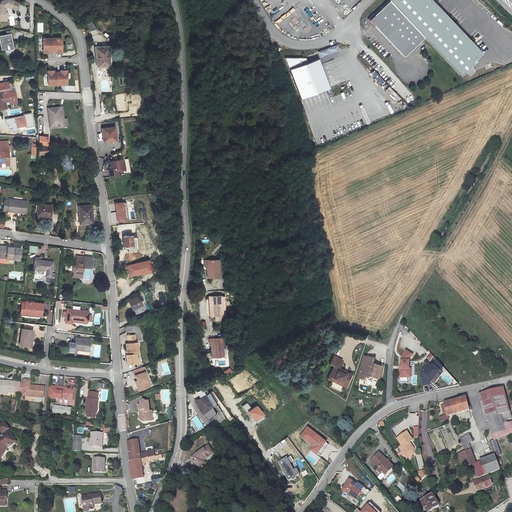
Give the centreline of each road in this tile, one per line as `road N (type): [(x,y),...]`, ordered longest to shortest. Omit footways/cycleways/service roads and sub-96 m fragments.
road 1 (tertiary): [(173,0),(184,118),(181,427),(152,511)]
road 2 (unclassified): [(33,0),(76,31),(108,247)]
road 3 (unclassified): [(253,0),(271,29),(297,44),(333,35),(370,0)]
road 4 (unclassified): [(117,376),(135,511)]
road 5 (unclassified): [(108,247),(117,376)]
road 6 (residential): [(391,407),(511,379)]
